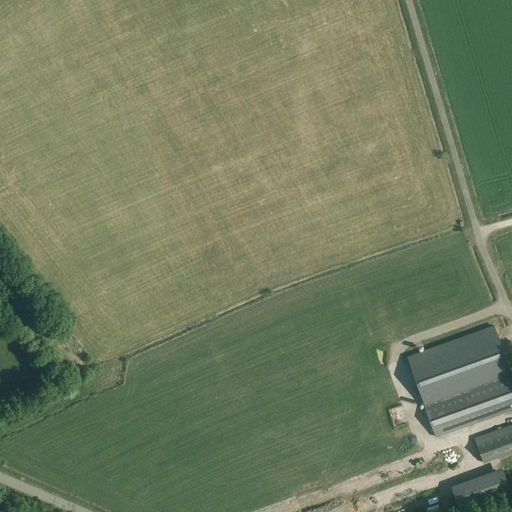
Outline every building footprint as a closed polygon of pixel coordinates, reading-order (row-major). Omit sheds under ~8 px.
[(408,358),(424,404),(436,437),(511,409),(511,376),(494,327),(408,358)] [(402,398),(388,398),(388,410),(402,410),(402,398)] [(511,424),(474,438),(484,463),(511,452),(511,424)] [(458,444),(446,447),(449,457),(461,453),(458,444)] [(495,477),(454,489),(457,502),(499,490),(495,477)] [(317,498),(342,493),(340,485),(316,490),(317,498)] [(355,503),(319,511),(318,511),(350,511),(356,511),(355,503)]
